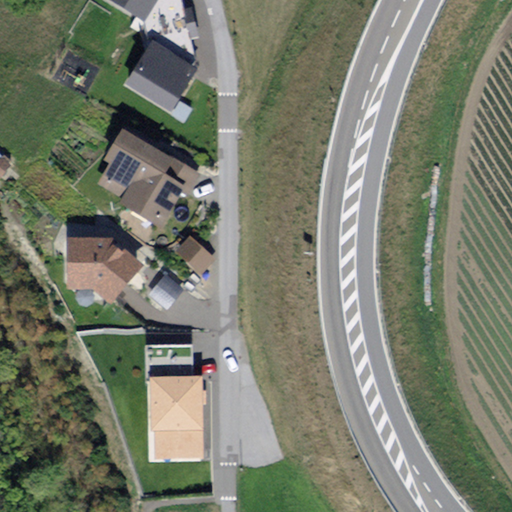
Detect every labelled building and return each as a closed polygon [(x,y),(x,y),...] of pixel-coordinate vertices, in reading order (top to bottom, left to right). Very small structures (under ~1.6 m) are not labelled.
[(153,0),(114,0),(143,17),(153,0)] [(193,66),(156,43),(131,84),(168,107),(193,66)] [(197,178),(118,132),(100,161),(107,166),(96,185),(119,199),(116,204),(157,228),(178,193),(185,197),(197,178)] [(211,258),(187,240),(176,255),(199,273),(211,258)] [(63,294),(93,294),(107,305),(139,270),(110,242),(64,241),(63,294)] [(201,459),(200,385),(191,385),(191,353),(148,353),(149,385),(152,385),(153,433),(159,433),(159,459),(201,459)]
